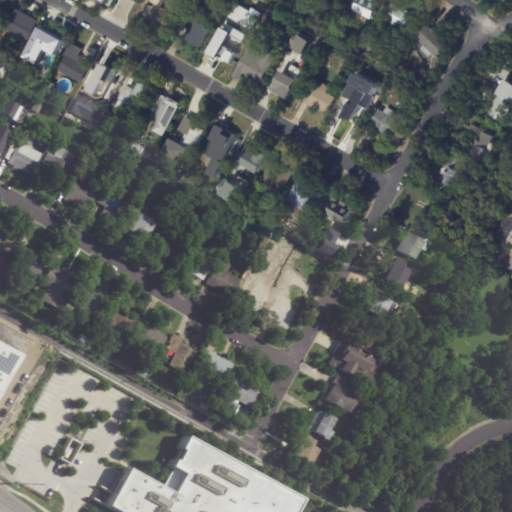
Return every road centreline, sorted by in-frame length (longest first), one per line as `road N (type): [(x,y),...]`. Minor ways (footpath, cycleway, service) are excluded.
road 1 (residential): [(511,9),(482,27),(253,445)]
road 2 (residential): [(0,306),(370,511)]
road 3 (residential): [(393,186),(51,0)]
road 4 (residential): [(297,369),(0,192)]
